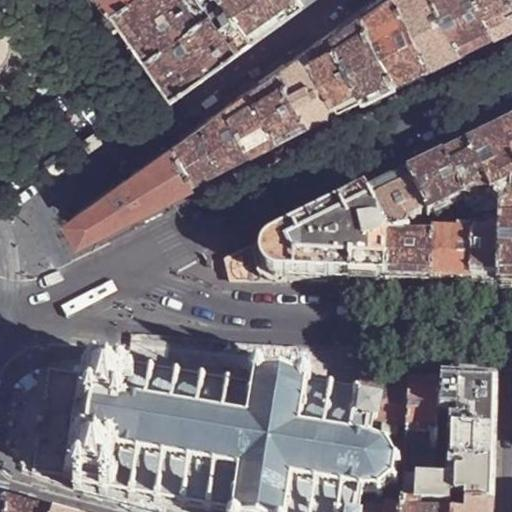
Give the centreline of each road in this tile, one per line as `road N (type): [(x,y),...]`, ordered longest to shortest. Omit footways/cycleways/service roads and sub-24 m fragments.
road 1 (secondary): [(113,270),(511,73)]
road 2 (residential): [(72,290),(43,229),(58,190),(330,0)]
road 3 (tertiary): [(0,330),(193,341),(256,333)]
road 4 (tertiary): [(511,341),(256,333)]
road 5 (tertiary): [(256,333),(113,270)]
